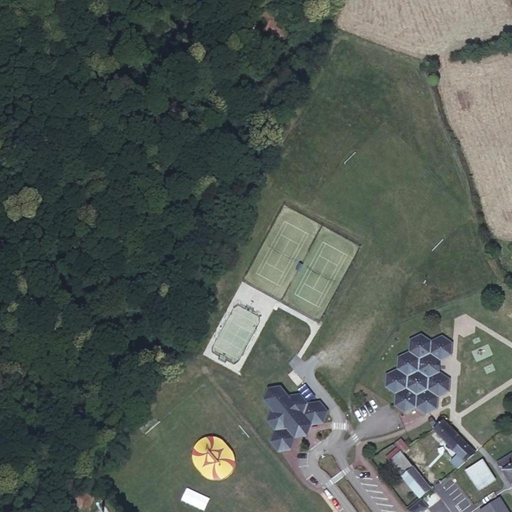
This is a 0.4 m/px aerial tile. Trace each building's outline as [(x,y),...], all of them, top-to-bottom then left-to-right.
[(428,390),(429,378),(440,373),(440,361),(451,355),(452,343),(442,336),(431,341),(421,335),(410,340),(409,352),(398,357),(397,369),(386,375),(385,387),(395,394),(395,406),(405,413),(416,408),(426,414),(437,409),(438,397),(428,390)] [(449,392),(450,379),(440,373),(429,378),(428,390),(438,397),(449,392)] [(323,423),(327,412),(319,403),(307,404),(299,395),(287,396),(280,387),(268,389),(263,401),(271,410),(266,421),(274,431),(270,442),(278,452),(291,450),(296,436),(305,434),(308,426),(323,423)] [(474,452),(443,420),(432,430),(456,453),(464,461),(474,452)] [(431,489),(401,452),(389,461),(420,498),(431,489)] [(464,461),(456,453),(450,460),(450,462),(456,468),(464,461)] [(511,453),(498,463),(511,485),(511,453)] [(478,491),(496,480),(483,459),(464,470),(478,491)] [(507,511),(499,499),(481,511),(507,511)] [(408,511),(423,511),(428,508),(422,500),(408,511)]
